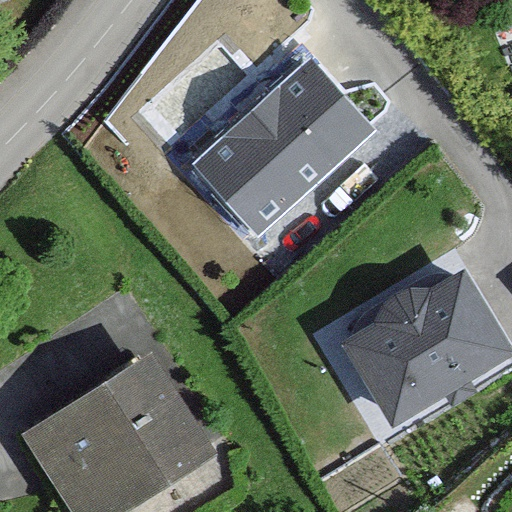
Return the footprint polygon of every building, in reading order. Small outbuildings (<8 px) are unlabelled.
[(257,79),(264,87),(274,98),(309,65),(292,47),(257,79)] [(366,128),(309,65),(274,98),(264,87),(228,119),(238,130),(247,139),(212,171),(259,224),(366,128)] [(203,161),(212,171),(247,139),(238,130),(203,161)] [(509,341),(468,272),(436,292),(434,289),(418,289),(408,292),(399,300),(392,314),(394,317),(362,337),(403,405),(509,341)] [(126,373),(80,400),(86,411),(38,441),(81,511),(93,511),(193,451),(161,394),(144,402),(126,373)]
